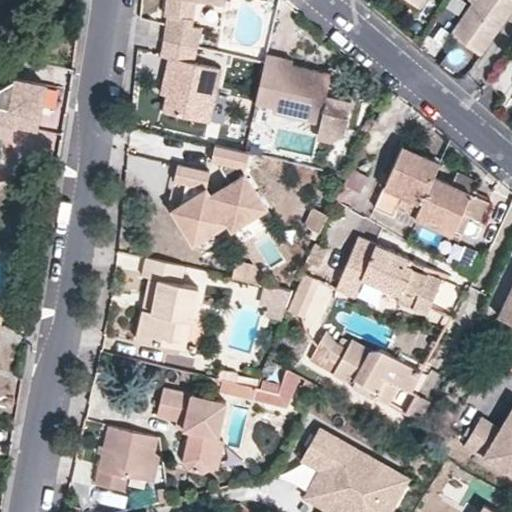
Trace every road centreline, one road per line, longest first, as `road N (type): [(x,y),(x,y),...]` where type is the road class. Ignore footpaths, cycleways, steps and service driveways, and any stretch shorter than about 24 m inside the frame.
road 1 (residential): [(23,511),(88,179),(91,98),(108,0)]
road 2 (residential): [(324,0),(511,157)]
